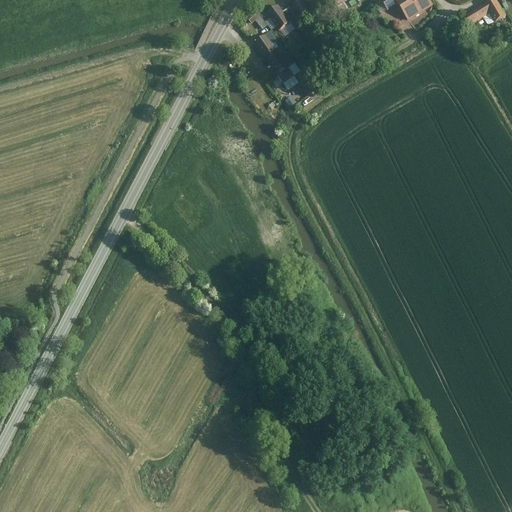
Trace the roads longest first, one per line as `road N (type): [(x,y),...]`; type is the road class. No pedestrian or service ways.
road 1 (track): [(457,511),(289,170),(291,133),(307,110),(407,44)]
road 2 (secondary): [(239,0),(0,451)]
road 3 (track): [(125,211),(255,349),(285,453),(315,511)]
